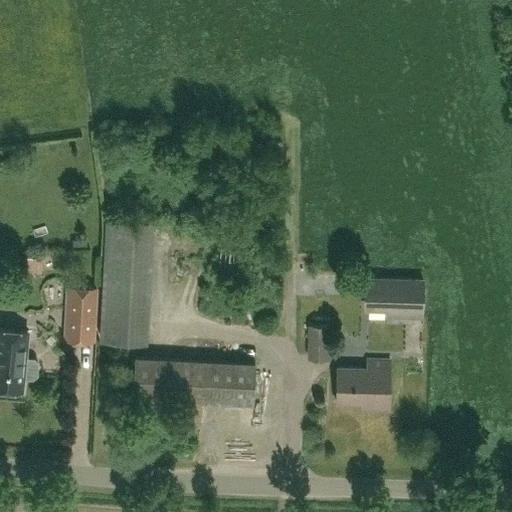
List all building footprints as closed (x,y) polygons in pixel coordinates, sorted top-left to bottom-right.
[(320,144),(320,164),(346,164),(346,144),(320,144)] [(154,219),(134,218),(106,217),(99,339),(128,340),(148,341),(154,219)] [(29,257),(28,273),(43,273),(43,257),(29,257)] [(366,276),(365,308),(387,308),(387,315),(422,316),(423,278),(366,276)] [(244,277),(243,303),(264,303),(265,278),(244,277)] [(97,286),(68,285),(65,338),(94,339),(97,286)] [(328,325),(309,325),(308,358),(328,358),(328,325)] [(0,389),(22,391),(23,377),(33,378),(37,374),(38,361),(34,357),(25,356),(25,355),(28,329),(0,326),(0,389)] [(256,362),(135,355),(133,396),(253,402),(256,362)] [(338,366),(337,402),(371,403),(371,408),(389,408),(390,359),(368,358),(367,367),(338,366)]
